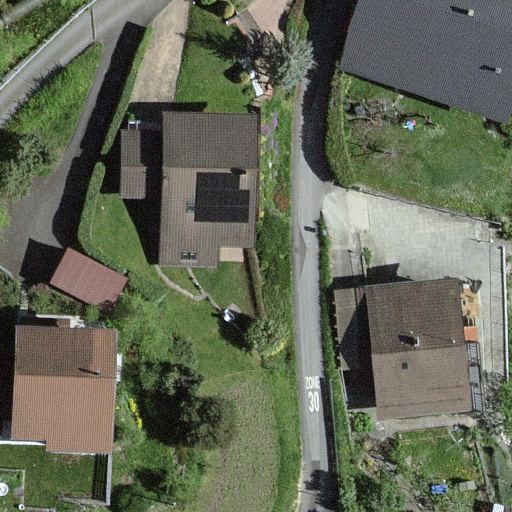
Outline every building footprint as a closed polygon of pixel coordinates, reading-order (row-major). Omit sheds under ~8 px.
[(511,30),(511,0),(365,0),(350,60),(494,99),(511,30)] [(249,118),(149,117),(149,142),(112,141),(111,202),(150,203),(149,271),(247,272),(249,118)] [(53,275),(115,302),(131,267),(69,240),(53,275)] [(450,281),(370,289),(381,407),(462,399),(450,281)] [(103,442),(107,329),(23,327),(20,432),(52,432),(52,441),(103,442)] [(0,444),(13,395),(0,391),(0,444)]
